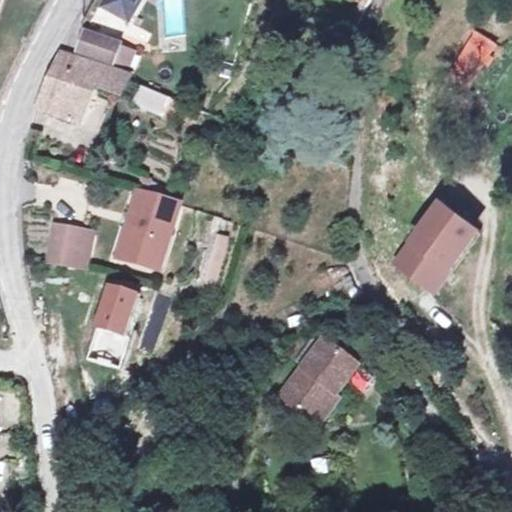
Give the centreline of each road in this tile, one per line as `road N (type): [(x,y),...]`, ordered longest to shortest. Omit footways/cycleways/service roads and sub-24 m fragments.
road 1 (unclassified): [(53,511),(37,379),(0,219)]
road 2 (unknown): [(265,511),(335,493),(411,501),(487,496)]
road 3 (unclassified): [(0,159),(12,90),(64,0)]
